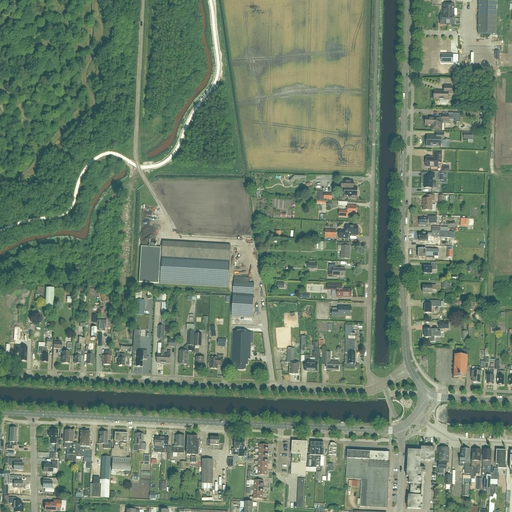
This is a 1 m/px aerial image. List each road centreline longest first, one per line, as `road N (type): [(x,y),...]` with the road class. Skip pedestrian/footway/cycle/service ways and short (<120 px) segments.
road 1 (unclassified): [(376,387),(367,364),(377,0)]
road 2 (unclassified): [(376,387),(0,375)]
road 3 (tertiary): [(408,367),(401,249),(407,0)]
road 4 (tertiary): [(280,426),(32,414)]
road 5 (track): [(142,0),(135,143)]
